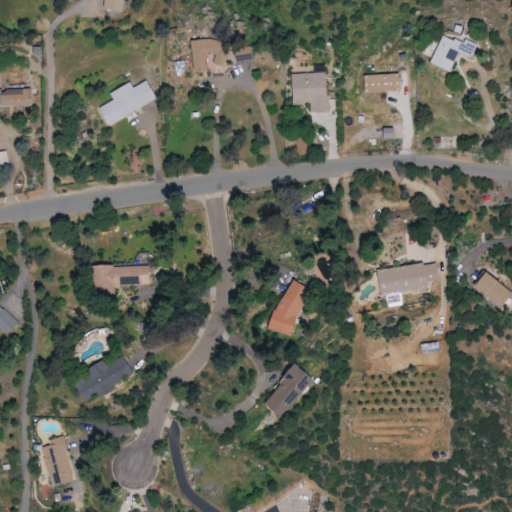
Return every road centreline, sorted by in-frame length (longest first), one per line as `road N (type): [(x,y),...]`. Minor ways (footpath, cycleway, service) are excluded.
road 1 (residential): [(0,216),(355,167),(511,172)]
road 2 (residential): [(219,189),(227,310),(197,366),(170,395),(135,471)]
